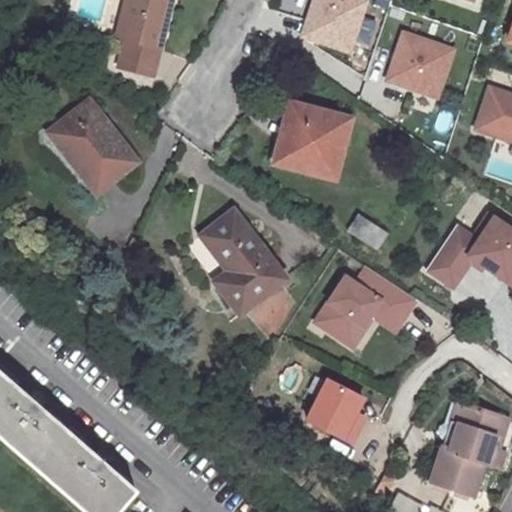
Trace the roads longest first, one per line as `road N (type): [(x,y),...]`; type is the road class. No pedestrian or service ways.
road 1 (residential): [(0,330),(210,511)]
road 2 (residential): [(381,443),(450,345),(511,387)]
